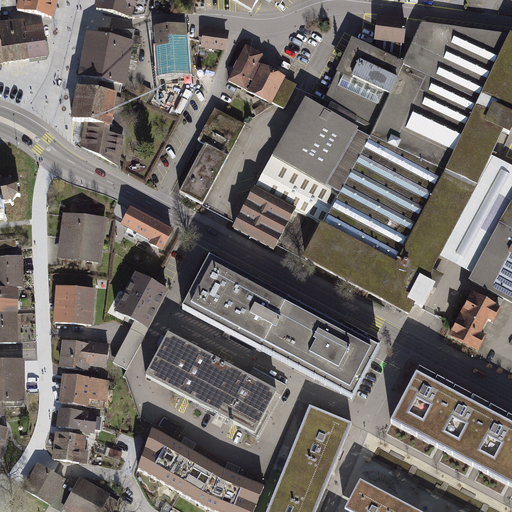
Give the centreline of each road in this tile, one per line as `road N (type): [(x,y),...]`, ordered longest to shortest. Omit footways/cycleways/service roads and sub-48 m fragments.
road 1 (secondary): [(511,395),(57,155)]
road 2 (residential): [(48,168),(39,221),(46,410),(31,456)]
road 3 (residential): [(343,6),(264,27),(145,23)]
road 4 (residential): [(511,24),(343,6)]
road 5 (unclassified): [(148,511),(121,476),(31,456)]
road 6 (residential): [(21,128),(56,72),(71,17)]
